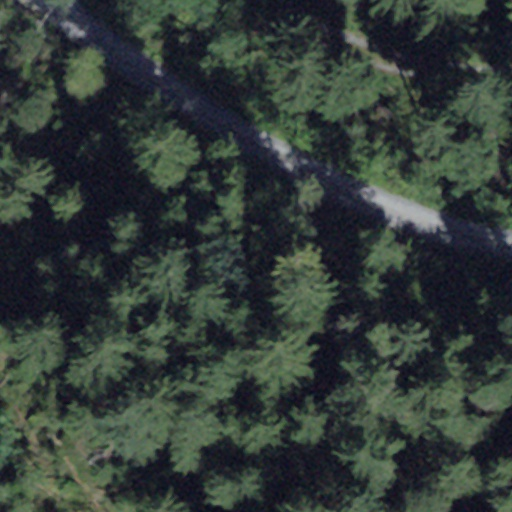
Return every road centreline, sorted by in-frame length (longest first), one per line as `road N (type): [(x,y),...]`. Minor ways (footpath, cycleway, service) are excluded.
road 1 (track): [(511,236),(368,204),(109,51),(52,0)]
road 2 (track): [(511,75),(309,30),(267,0)]
